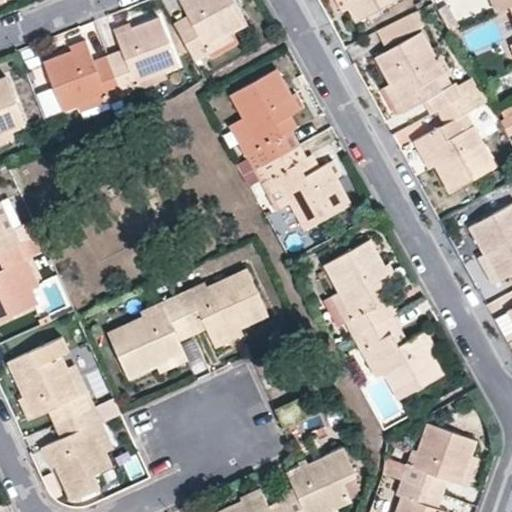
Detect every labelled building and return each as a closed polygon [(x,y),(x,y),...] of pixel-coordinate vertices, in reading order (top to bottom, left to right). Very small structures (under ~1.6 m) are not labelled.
[(235,0),(185,0),(184,1),(196,25),(185,34),(198,57),(210,51),(207,44),(247,22),(235,0)] [(347,0),(360,19),(391,0),(347,0)] [(511,0),(495,0),(500,10),(511,5),(511,0)] [(88,43),(45,63),(66,109),(107,92),(111,102),(137,90),(133,80),(180,66),(159,18),(118,34),(127,60),(102,70),(88,43)] [(420,30),(377,55),(404,105),(428,91),(446,120),(422,135),(453,189),(495,164),(474,125),(464,132),(458,119),(481,103),(468,79),(458,86),(453,82),(442,90),(434,78),(444,71),(420,30)] [(275,66),(231,95),(263,144),(253,155),(269,182),(278,179),(307,229),(353,201),(331,165),(323,169),(312,153),(293,163),(282,134),(296,124),(289,110),(298,106),(275,66)] [(0,134),(25,124),(9,75),(0,78),(0,134)] [(45,115),(59,110),(51,87),(36,93),(45,115)] [(509,135),(511,133),(511,103),(497,111),(509,135)] [(511,203),(471,228),(501,278),(511,273),(511,203)] [(0,222),(0,320),(35,300),(19,261),(29,257),(21,244),(16,230),(7,235),(0,222)] [(371,237),(325,267),(355,316),(348,320),(363,347),(370,345),(401,395),(444,371),(423,333),(396,342),(369,296),(392,279),(371,237)] [(124,326),(130,341),(117,347),(130,376),(189,349),(176,328),(204,316),(213,340),(272,314),(250,270),(193,295),(189,289),(161,302),(164,309),(124,326)] [(67,335),(5,361),(37,416),(59,406),(72,437),(47,449),(73,499),(97,488),(93,477),(110,463),(94,427),(107,422),(88,390),(78,394),(61,356),(74,349),(67,335)] [(299,400),(277,411),(285,427),(308,416),(299,400)] [(476,437),(428,425),(415,467),(403,463),(393,495),(401,498),(395,511),(439,511),(423,504),(435,474),(465,482),(476,437)] [(270,511),(264,496),(228,511),(315,511),(349,498),(342,481),(354,475),(345,457),(287,477),(299,502),(285,506),(287,511),(270,511)]
